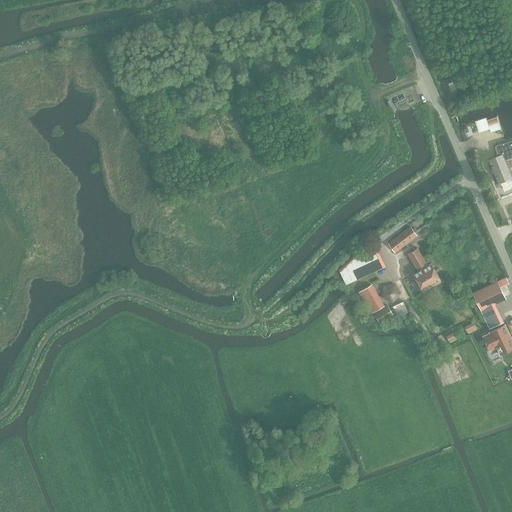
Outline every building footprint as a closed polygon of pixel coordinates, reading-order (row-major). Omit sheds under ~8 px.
[(497,117),(486,121),(490,130),(491,133),(501,129),(497,117)] [(498,156),(487,160),(497,185),(511,178),(511,174),(506,160),(511,158),(511,140),(497,145),(496,146),(495,146),(495,147),(495,148),(498,156)] [(395,253),(417,236),(410,228),(389,244),(395,253)] [(414,275),(423,292),(441,282),(431,265),(429,266),(427,263),(425,264),(417,250),(409,254),(417,269),(419,268),(420,271),(414,275)] [(346,285),(363,277),(355,259),(341,273),(346,285)] [(390,299),(401,294),(395,282),(384,287),(390,299)] [(498,283),(473,294),(481,310),(492,305),(505,299),(498,283)] [(371,314),(383,307),(371,286),(357,294),(362,303),(363,302),(371,314)] [(404,302),(393,307),(398,317),(409,312),(404,302)] [(498,317),(492,305),(481,310),(487,322),(498,317)] [(388,306),(375,313),(380,323),(393,315),(388,306)] [(459,321),(474,315),(470,306),(455,312),(459,321)] [(498,317),(487,322),(489,328),(500,323),(498,317)] [(511,341),(504,325),(490,332),(491,333),(483,337),(490,351),(497,347),(501,354),(511,348),(511,341)]
